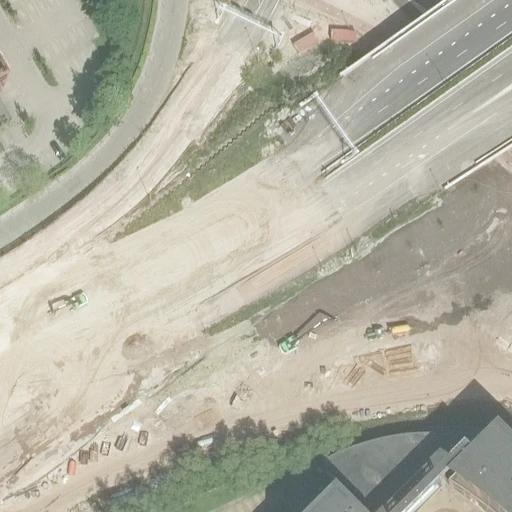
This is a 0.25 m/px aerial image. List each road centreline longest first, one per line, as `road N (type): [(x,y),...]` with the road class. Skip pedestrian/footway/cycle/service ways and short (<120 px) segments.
road 1 (trunk): [(511,8),(0,371)]
road 2 (trunk): [(0,430),(339,189)]
road 3 (trunk): [(262,0),(136,183),(0,294)]
road 4 (unclassified): [(0,233),(115,148),(145,107),(176,0)]
road 5 (trunk): [(339,189),(511,67)]
road 6 (trunk): [(339,189),(511,93)]
road 7 (trunk): [(411,0),(511,100)]
